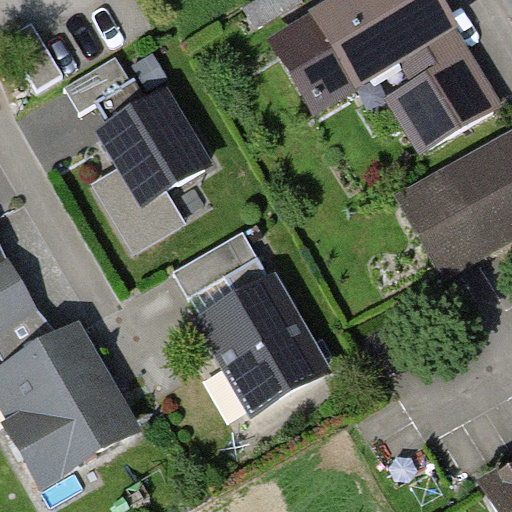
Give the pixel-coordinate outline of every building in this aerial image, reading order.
[(299,7),(295,0),(267,0),(254,8),(264,26),(299,7)] [(492,116),(419,0),(359,0),(270,56),(315,126),(373,89),(419,162),(492,116)] [(65,80),(34,29),(8,45),(39,96),(65,80)] [(133,89),(117,64),(67,94),(82,120),(103,108),(133,89)] [(206,172),(166,104),(151,112),(136,88),(133,89),(103,108),(117,132),(104,140),(124,174),(96,191),(124,238),(155,219),(148,206),(206,172)] [(511,245),(511,132),(393,198),(441,285),(511,245)] [(324,376),(245,238),(175,278),(190,304),(227,283),(242,309),(205,330),(255,416),(324,376)] [(0,355),(6,367),(63,336),(42,312),(9,252),(0,257),(0,355)] [(146,435),(84,324),(63,336),(6,367),(0,370),(0,403),(11,422),(5,426),(42,492),(146,435)] [(511,511),(511,478),(475,499),(482,511),(511,511)]
